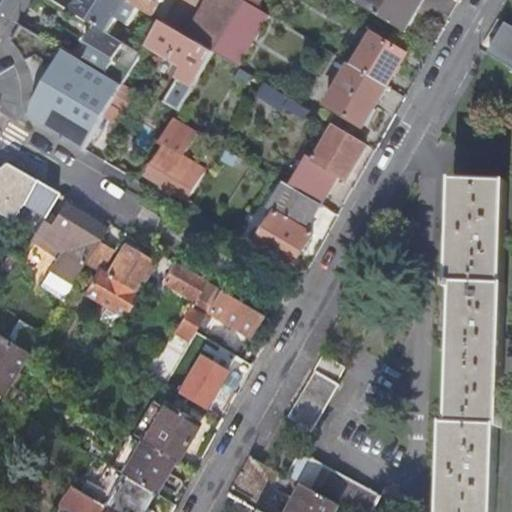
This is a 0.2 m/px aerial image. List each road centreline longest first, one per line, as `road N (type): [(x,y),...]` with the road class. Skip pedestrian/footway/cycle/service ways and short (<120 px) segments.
road 1 (residential): [(197,511),(486,0)]
road 2 (residential): [(138,212),(0,128)]
